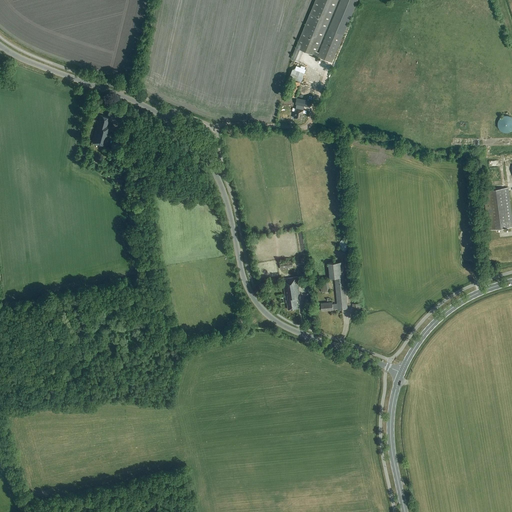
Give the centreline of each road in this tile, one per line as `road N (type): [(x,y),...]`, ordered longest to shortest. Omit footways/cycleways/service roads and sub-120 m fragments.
road 1 (tertiary): [(399,372),(299,333),(260,307),(244,281),(213,170)]
road 2 (tertiary): [(165,118),(0,45)]
road 3 (track): [(213,129),(306,127),(329,64)]
road 4 (primary): [(399,372),(454,306),(511,281)]
road 5 (primary): [(404,511),(390,441),(399,372)]
